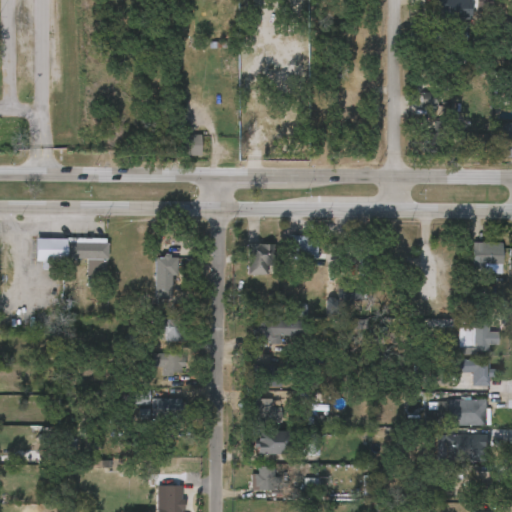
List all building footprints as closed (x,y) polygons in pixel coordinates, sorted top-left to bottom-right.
[(440,21),(440,0),(458,0),(458,21),(440,21)] [(475,4),(461,5),(461,21),(475,21),(475,4)] [(447,11),(427,12),(428,33),(447,33),(447,11)] [(254,58),(241,58),(241,48),(254,48),(254,58)] [(462,48),(462,66),(435,66),(435,48),(462,48)] [(510,52),(493,51),(492,65),(510,65),(510,52)] [(406,119),(424,119),(424,106),(406,105),(406,119)] [(511,159),(496,159),(496,124),(511,124),(511,159)] [(198,136),(198,156),(171,156),(171,136),(198,136)] [(187,148),(167,147),(167,168),(187,169),(187,148)] [(288,256),(288,235),(316,235),(316,256),(288,256)] [(33,260),(33,238),(65,238),(65,260),(33,260)] [(84,259),(68,259),(68,238),(104,238),(104,283),(84,283),(84,259)] [(247,273),(247,242),(273,242),(273,273),(247,273)] [(470,262),(470,243),(501,243),(501,262),(470,262)] [(276,271),(302,272),(303,250),(276,249),(276,271)] [(176,275),(172,275),(172,295),(154,295),(154,250),(176,250),(176,275)] [(73,273),(73,291),(89,291),(89,271),(93,271),(93,251),(21,251),(21,272),(73,273)] [(457,277),(487,278),(488,256),(457,255),(457,277)] [(254,288),(254,257),(233,257),(232,287),(254,288)] [(163,269),(141,269),(140,312),(157,312),(158,288),(162,288),(163,269)] [(337,299),(337,283),(361,283),(361,299),(337,299)] [(279,342),(253,341),(254,317),(306,319),(306,336),(279,335),(279,342)] [(150,318),(183,318),(183,340),(150,340),(150,318)] [(464,320),(490,320),(490,349),(464,349),(464,320)] [(152,355),(167,354),(167,332),(143,333),(143,346),(151,346),(152,355)] [(288,350),(287,332),(241,334),(242,356),(272,355),(272,350),(288,350)] [(338,333),(338,345),(353,345),(353,332),(338,333)] [(474,359),(475,336),(456,335),(455,358),(474,359)] [(160,366),(151,366),(151,353),(182,353),(182,374),(160,374),(160,366)] [(487,357),(488,384),(471,385),(470,371),(451,371),(451,358),(487,357)] [(148,386),(169,387),(169,366),(138,366),(138,380),(148,380),(148,386)] [(457,398),(474,399),(475,373),(438,372),(438,385),(457,385),(457,398)] [(266,400),(267,379),(244,378),(244,399),(266,400)] [(270,406),(281,406),(281,422),(253,422),(253,397),(270,397),(270,406)] [(155,398),(182,398),(182,417),(155,417),(155,398)] [(447,424),(447,398),(484,398),(484,424),(447,424)] [(163,411),(138,411),(137,427),(162,428),(163,411)] [(258,412),(240,411),(240,434),(267,435),(267,420),(257,420),(258,412)] [(432,438),(471,438),(471,413),(422,413),(422,422),(410,423),(410,432),(432,431),(432,438)] [(291,453),(256,453),(256,432),(291,432),(291,453)] [(241,467),(272,467),(271,444),(240,444),(241,467)] [(475,447),(430,448),(431,474),(475,473),(475,447)] [(256,489),(256,465),(278,465),(278,489),(256,489)] [(492,497),(473,497),(473,469),(492,469),(492,497)] [(362,474),(372,474),(372,496),(362,496),(362,474)] [(259,479),(241,479),(241,501),(259,502),(259,479)] [(180,511),(162,511),(162,484),(180,484),(180,511)] [(478,485),(463,485),(463,499),(478,499),(478,485)] [(167,511),(168,499),(143,498),(142,511),(167,511)]
